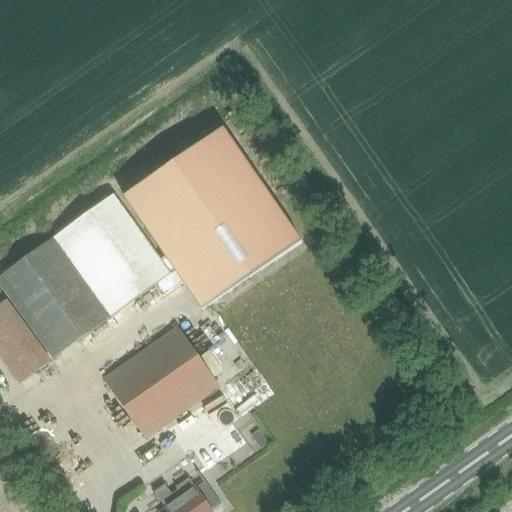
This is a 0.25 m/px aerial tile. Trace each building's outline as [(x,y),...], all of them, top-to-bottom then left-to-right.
[(166,258),(161,262),(171,276),(155,288),(162,298),(184,283),(203,311),(301,242),(223,130),(125,198),(166,258)] [(0,278),(0,284),(55,360),(155,288),(171,276),(161,262),(114,197),(0,278)] [(0,358),(19,385),(51,362),(7,301),(0,305),(0,358)] [(105,382),(146,440),(219,389),(178,331),(177,329),(104,381),(105,382)] [(164,486),(153,494),(165,511),(212,511),(221,506),(204,482),(194,488),(188,479),(175,489),(177,492),(171,496),(164,486)]
